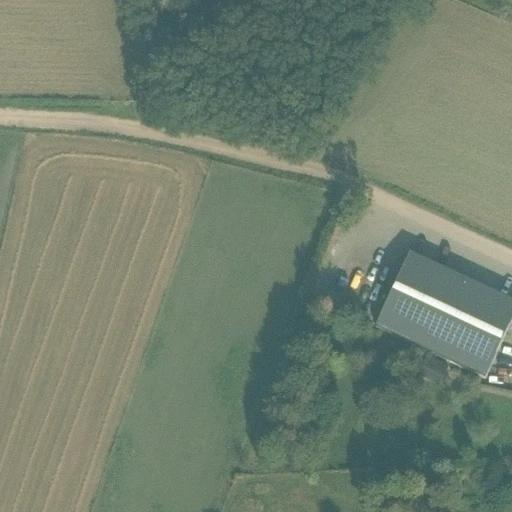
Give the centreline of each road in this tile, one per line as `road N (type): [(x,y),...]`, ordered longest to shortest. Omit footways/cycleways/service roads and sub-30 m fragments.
road 1 (track): [(348,187),(192,139),(0,120)]
road 2 (unclassified): [(511,260),(348,187)]
